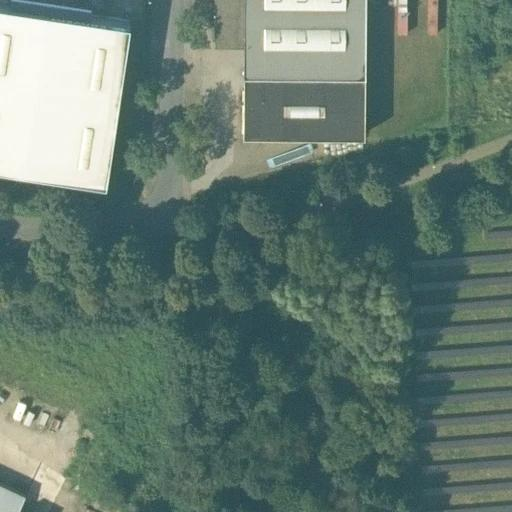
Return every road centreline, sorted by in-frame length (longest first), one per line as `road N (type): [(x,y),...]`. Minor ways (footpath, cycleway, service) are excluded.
road 1 (unclassified): [(149,244),(165,181),(174,0)]
road 2 (residential): [(0,226),(149,244)]
